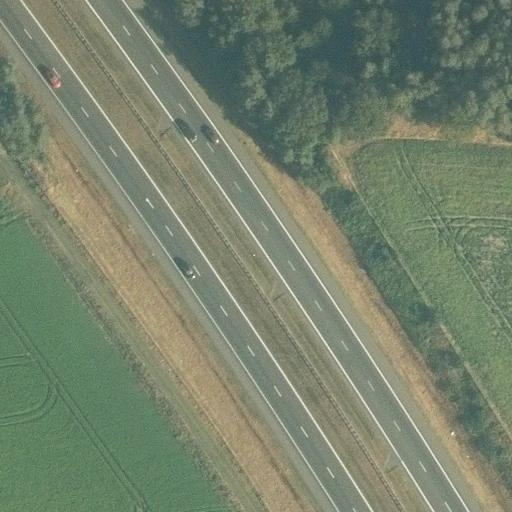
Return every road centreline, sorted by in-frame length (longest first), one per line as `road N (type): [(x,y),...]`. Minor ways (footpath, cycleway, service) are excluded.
road 1 (motorway): [(444,511),(323,317),(99,0)]
road 2 (motorway): [(0,4),(255,361),(348,511)]
road 3 (track): [(0,149),(251,511)]
